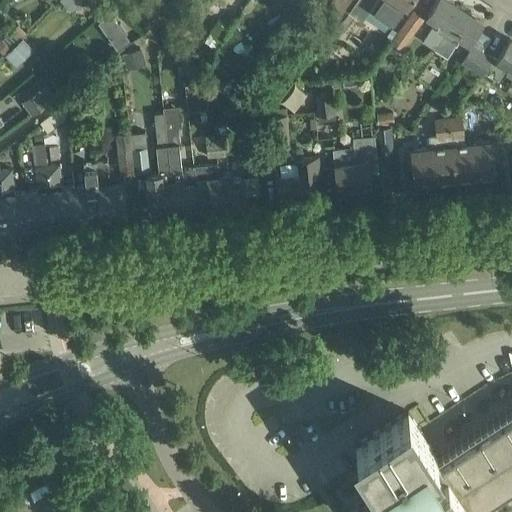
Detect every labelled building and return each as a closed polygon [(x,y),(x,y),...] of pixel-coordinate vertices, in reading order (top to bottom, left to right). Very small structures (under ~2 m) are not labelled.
[(342,19),(347,11),(355,0),(331,0),(326,8),(342,19)] [(355,0),(347,11),(359,20),(370,4),(395,22),(409,0),(355,0)] [(435,48),(440,41),(443,38),(462,7),(450,0),(436,0),(427,15),(435,20),(423,40),(435,48)] [(482,20),(462,7),(443,38),(440,41),(435,48),(448,56),(456,43),(457,44),(460,40),(458,39),(460,36),(469,42),(482,20)] [(151,17),(145,12),(138,21),(145,26),(151,17)] [(103,30),(115,21),(109,13),(97,22),(103,30)] [(219,20),(206,40),(216,47),(229,28),(219,20)] [(402,48),(415,31),(404,23),(392,41),(398,45),(402,48)] [(17,31),(21,36),(26,32),(18,24),(14,28),(17,31)] [(0,36),(0,50),(4,54),(11,46),(0,36)] [(166,50),(187,66),(198,52),(177,36),(166,50)] [(6,55),(16,65),(34,49),(24,38),(6,55)] [(506,71),(511,74),(511,39),(510,38),(496,60),(508,68),(506,71)] [(461,62),(471,68),(482,50),(472,44),(461,62)] [(124,53),(128,68),(147,63),(143,48),(124,53)] [(492,57),(482,50),(471,68),(482,74),(492,57)] [(112,70),(97,71),(98,83),(113,82),(112,70)] [(232,77),(221,93),(231,100),(242,84),(232,77)] [(56,96),(47,83),(21,100),(31,114),(56,96)] [(195,83),(183,85),(187,110),(209,108),(207,93),(195,83)] [(332,88),(316,89),(321,139),(333,137),(330,113),(335,112),(332,88)] [(41,125),(48,133),(66,118),(60,110),(41,125)] [(154,112),(158,141),(167,140),(164,111),(154,112)] [(214,121),(224,124),(227,115),(218,111),(214,121)] [(289,145),(287,111),(273,111),(264,125),(265,146),(289,145)] [(377,113),(379,126),(395,124),(393,111),(377,113)] [(462,114),(448,116),(455,178),(496,174),(495,160),(499,159),(497,139),(466,142),(462,114)] [(414,182),(455,178),(448,116),(434,118),(437,133),(429,134),(430,146),(406,149),(408,169),(412,168),(414,182)] [(390,126),(376,127),(379,152),(392,150),(390,126)] [(33,141),(42,140),(42,129),(33,130),(33,141)] [(130,131),(116,133),(121,172),(134,171),(130,131)] [(374,133),(353,136),(355,159),(334,162),(338,191),(372,187),(368,159),(377,158),(374,133)] [(217,156),(215,139),(215,134),(205,135),(208,157),(217,156)] [(225,138),(215,139),(217,156),(226,155),(225,138)] [(167,140),(158,141),(155,142),(158,171),(146,173),(148,187),(147,187),(150,211),(174,208),(171,180),(169,161),(170,161),(167,140)] [(146,146),(133,148),(135,171),(149,169),(146,146)] [(275,175),(278,198),(278,197),(314,193),(315,194),(313,174),(321,172),(319,153),(296,155),(298,173),(275,175)] [(106,156),(95,157),(102,216),(111,215),(114,218),(122,218),(124,214),(126,214),(124,192),(128,192),(126,178),(109,180),(106,156)] [(86,183),(74,184),(78,222),(90,221),(90,217),(102,216),(95,157),(83,158),(86,183)] [(0,160),(0,171),(7,226),(18,225),(19,229),(30,228),(26,189),(15,191),(12,166),(1,167),(0,160)] [(59,161),(48,162),(54,221),(66,220),(66,224),(78,222),(74,184),(62,185),(59,161)] [(42,223),(54,221),(48,162),(35,164),(38,188),(26,189),(30,228),(42,226),(42,223)] [(194,167),(198,206),(222,203),(219,175),(219,174),(218,162),(194,165),(194,167)] [(179,179),(171,180),(174,208),(198,206),(194,167),(178,168),(179,179)] [(231,173),(219,174),(219,175),(222,203),(247,201),(244,177),(231,178),(231,173)] [(359,505),(363,511),(474,511),(472,508),(511,481),(511,405),(437,454),(408,410),(356,445),(384,488),(359,505)]
